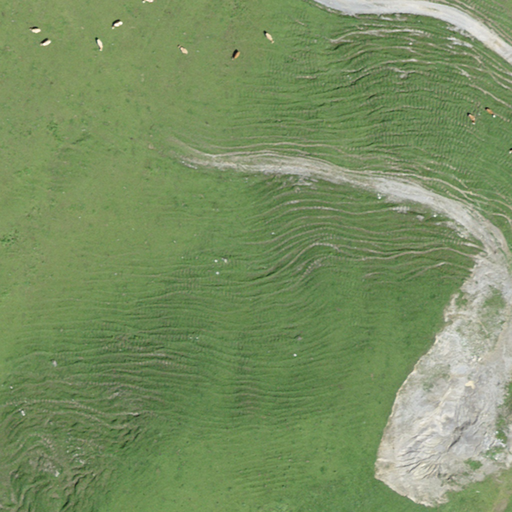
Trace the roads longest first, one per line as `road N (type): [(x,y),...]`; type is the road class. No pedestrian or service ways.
road 1 (track): [(511,267),(461,212),(414,193),(287,163),(202,160),(176,146),(154,126),(135,88),(140,53),(172,0)]
road 2 (track): [(511,57),(452,14),(331,0)]
